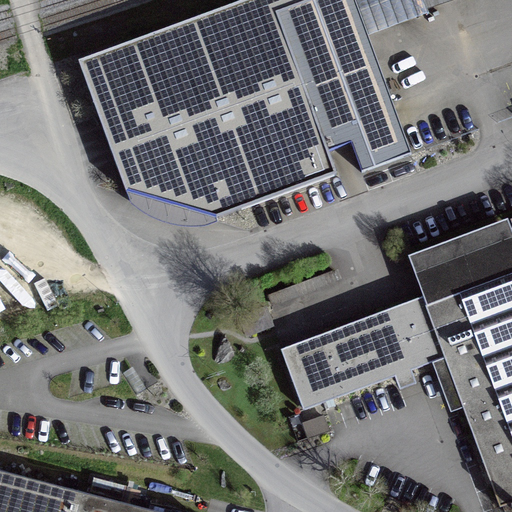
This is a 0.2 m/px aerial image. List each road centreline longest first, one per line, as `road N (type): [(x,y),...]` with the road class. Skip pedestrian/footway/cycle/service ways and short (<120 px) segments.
road 1 (residential): [(132,299),(511,155)]
road 2 (residential): [(132,299),(204,409),(301,495)]
road 3 (residential): [(59,139),(85,211),(132,299)]
